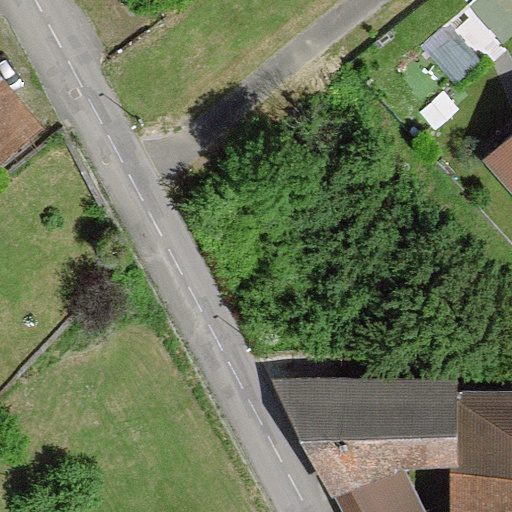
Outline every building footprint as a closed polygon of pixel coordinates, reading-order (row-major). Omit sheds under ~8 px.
[(511,0),(487,0),(460,25),(485,53),(511,28),(511,0)] [(0,148),(29,126),(0,89),(0,148)] [(511,140),(498,153),(511,167),(511,140)] [(461,343),(418,346),(417,388),(460,388),(461,343)] [(511,386),(468,388),(466,428),(511,427),(511,386)] [(466,428),(468,388),(460,388),(417,388),(296,390),(346,485),(399,450),(466,448),(466,428)] [(511,427),(466,428),(466,448),(511,448),(511,427)] [(511,448),(466,448),(465,474),(511,474),(511,448)] [(346,485),(360,511),(462,511),(463,502),(418,503),(399,450),(346,485)] [(511,474),(465,474),(463,502),(511,502),(511,474)] [(511,511),(511,502),(463,502),(462,511),(511,511)]
